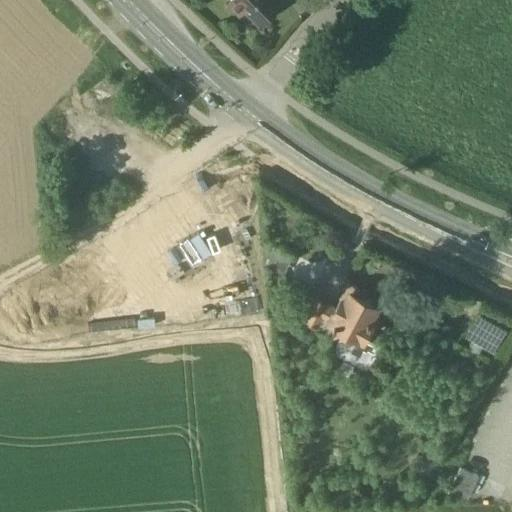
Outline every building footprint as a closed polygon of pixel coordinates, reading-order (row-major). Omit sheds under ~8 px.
[(277,3),(279,0),(236,0),(230,6),(242,17),(246,13),(261,27),(281,6),(277,3)] [(56,180),(49,186),(65,209),(73,204),(56,180)] [(273,245),(265,266),(300,280),(309,259),(273,245)] [(349,283),(335,308),(315,297),(304,318),(321,326),(325,319),(362,338),(373,316),(371,315),(377,303),(362,296),(364,291),(349,283)] [(482,346),(473,340),(466,353),(476,358),(482,346)] [(442,455),(427,446),(410,475),(425,483),(442,455)] [(445,496),(464,505),(478,475),(459,467),(445,496)]
